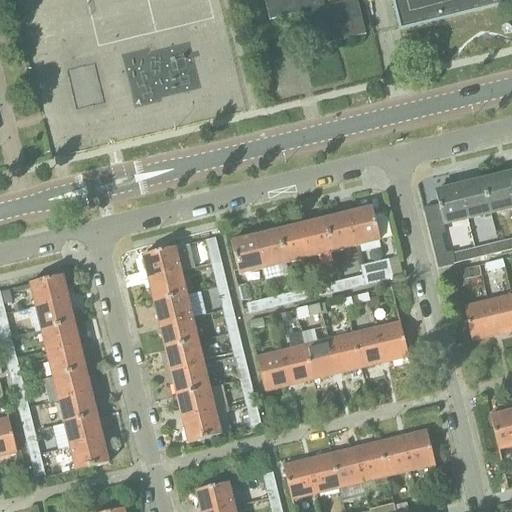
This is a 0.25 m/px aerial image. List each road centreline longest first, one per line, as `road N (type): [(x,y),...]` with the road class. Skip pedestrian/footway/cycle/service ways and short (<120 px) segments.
road 1 (residential): [(479,511),(394,157)]
road 2 (tertiary): [(511,86),(193,164)]
road 3 (residential): [(93,231),(394,157)]
road 4 (residential): [(162,511),(93,231)]
road 5 (tertiary): [(30,205),(144,188),(193,164)]
road 6 (tertiary): [(193,164),(118,171),(30,205)]
road 7 (residential): [(394,157),(511,129)]
